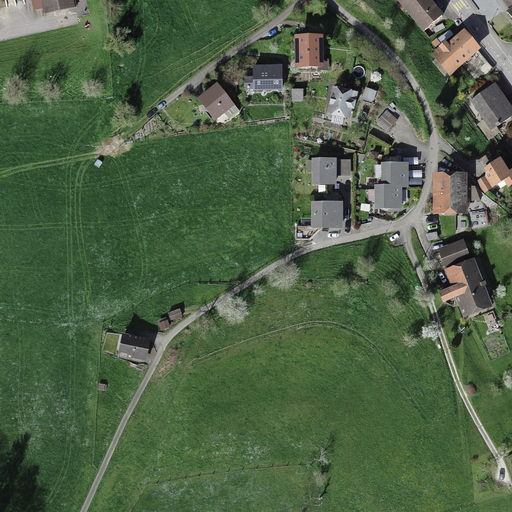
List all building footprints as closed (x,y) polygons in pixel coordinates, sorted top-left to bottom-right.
[(39,0),(44,16),(75,9),(72,0),(39,0)] [(442,17),(427,0),(392,0),(422,34),(442,17)] [(511,0),(498,0),(507,10),(506,11),(511,18),(511,0)] [(306,3),(297,15),(303,19),(312,7),(306,3)] [(462,31),(432,57),(450,78),(480,51),(462,31)] [(320,37),(292,38),(293,70),(321,69),(320,37)] [(280,69),(252,70),(252,93),(281,93),(280,69)] [(511,112),(494,86),(470,103),(491,134),(511,119),(511,112)] [(216,87),(195,103),(213,125),(233,108),(216,87)] [(293,90),(293,102),(301,102),(301,90),(293,90)] [(354,94),(331,90),(326,117),(349,121),(354,94)] [(374,93),(367,90),(365,95),(372,98),(374,93)] [(387,113),(376,124),(387,134),(397,124),(387,113)] [(486,178),(477,183),(484,194),(503,182),(508,191),(511,188),(511,173),(502,158),(482,171),(486,178)] [(335,161),(310,161),(311,188),(335,187),(335,179),(335,163),(335,161)] [(350,163),(335,163),(335,179),(350,178),(350,163)] [(380,189),(400,189),(406,189),(407,166),(381,166),(380,189)] [(464,178),(439,179),(441,211),(466,210),(464,178)] [(400,189),(380,189),(373,188),(372,212),(400,213),(400,189)] [(342,204),(311,205),(311,231),(321,230),(342,230),(342,204)] [(321,230),(311,231),(295,230),(296,243),(311,243),(321,230)] [(462,242),(438,252),(444,269),(469,259),(462,242)] [(482,260),(445,273),(451,290),(439,294),(443,305),(456,300),(463,320),(491,310),(481,284),(490,281),(482,260)] [(180,310),(168,314),(170,321),(183,317),(180,310)] [(168,321),(158,324),(161,332),(170,328),(168,321)] [(151,342),(123,337),(118,357),(146,363),(151,342)]
